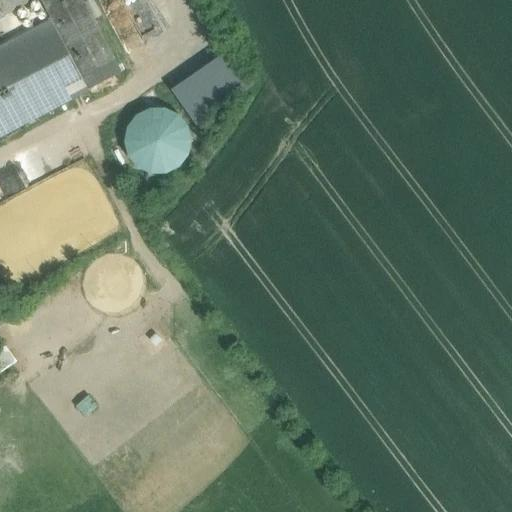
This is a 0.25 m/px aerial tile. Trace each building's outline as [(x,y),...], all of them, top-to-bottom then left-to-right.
[(33,0),(5,16),(0,18),(0,48),(53,21),(41,0),(33,0)] [(0,0),(0,6),(5,16),(33,0),(0,0)] [(116,62),(82,0),(41,0),(53,21),(83,79),(116,62)] [(53,21),(0,48),(0,137),(121,73),(116,62),(83,79),(53,21)] [(231,58),(174,97),(198,132),(255,92),(231,58)] [(188,153),(190,141),(188,129),(181,118),(170,111),(158,109),(146,112),(136,119),(129,129),(126,142),(129,154),(136,164),(147,171),(159,173),(171,171),(181,163),(188,153)]
